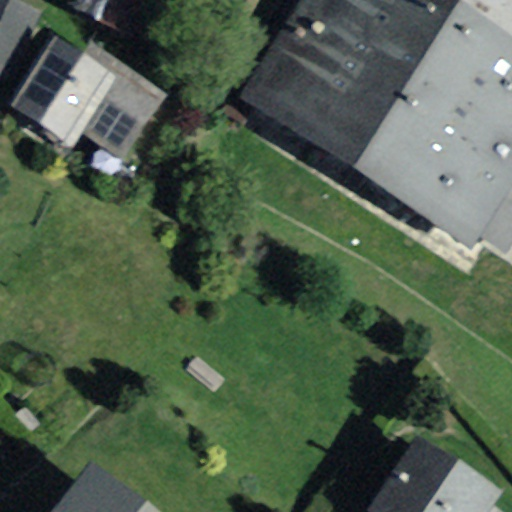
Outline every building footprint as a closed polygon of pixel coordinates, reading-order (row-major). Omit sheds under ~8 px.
[(148,0),(68,0),(59,22),(126,51),(148,0)] [(511,64),(419,0),(316,0),(239,111),(466,266),(480,247),(511,198),(511,64)] [(35,23),(0,6),(0,89),(3,91),(35,23)] [(118,91),(52,51),(9,121),(74,161),(118,91)] [(511,269),(511,198),(480,247),(511,269)] [(498,511),(503,505),(417,452),(379,511),(498,511)] [(124,511),(90,485),(67,511),(124,511)]
